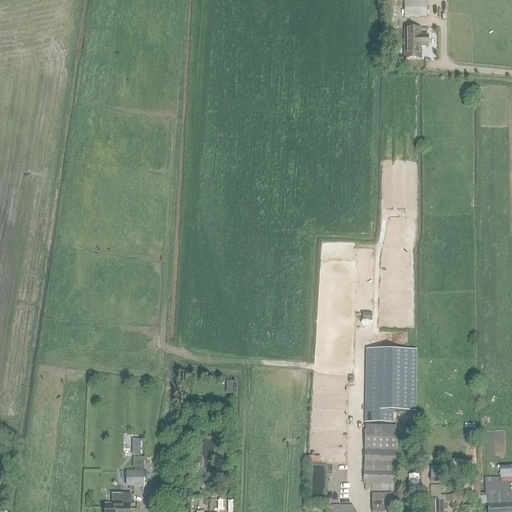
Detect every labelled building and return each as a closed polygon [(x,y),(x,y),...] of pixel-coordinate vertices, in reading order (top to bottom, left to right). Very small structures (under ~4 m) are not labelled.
[(404,2),(404,18),(427,17),(427,2),(404,2)] [(421,36),(421,29),(404,29),(404,60),(417,60),(417,55),(421,55),(421,47),(428,47),(428,36),(421,36)] [(415,415),(417,354),(367,352),(365,412),(365,426),(393,426),(393,415),(415,415)] [(394,493),(394,485),(396,427),(393,426),(365,426),(363,484),(365,484),(365,492),(394,493)] [(412,428),(403,428),(403,439),(412,439),(412,428)] [(134,456),(144,456),(145,440),(135,439),(134,456)] [(458,477),(458,461),(446,461),(446,477),(458,477)] [(430,468),(430,484),(440,483),(440,477),(443,477),(443,468),(430,468)] [(126,472),(126,487),(144,488),(144,472),(134,472),(134,470),(126,470),(126,472)] [(477,496),(477,476),(469,476),(469,485),(463,485),(463,496),(477,496)] [(418,477),(407,477),(407,491),(418,491),(418,477)] [(486,495),(487,506),(487,511),(511,511),(511,485),(511,484),(485,486),(486,495)] [(446,511),(446,486),(429,487),(429,511),(446,511)] [(128,511),(129,510),(131,510),(131,494),(111,494),(111,505),(105,505),(104,511),(128,511)] [(372,495),(372,511),(384,511),(387,511),(387,505),(391,505),(391,494),(372,495)]
